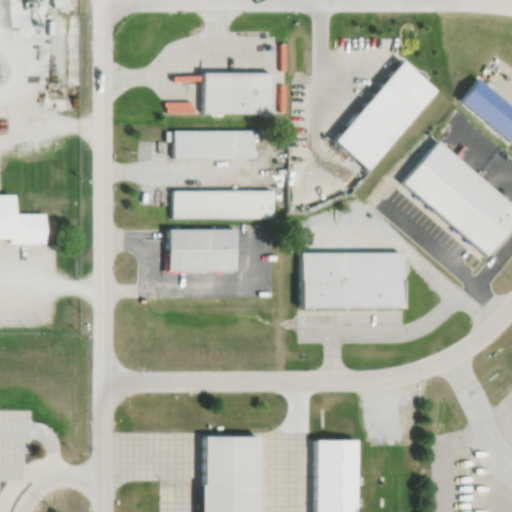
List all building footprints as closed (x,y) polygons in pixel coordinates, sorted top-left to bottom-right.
[(397,60),(330,140),(365,170),(432,89),(397,60)] [(199,72),(199,113),(267,113),(267,72),(199,72)] [(511,108),(473,77),(456,99),(509,142),(511,138),(511,108)] [(169,129),(169,157),(251,157),(251,129),(169,129)] [(396,182),(432,140),(511,208),(511,218),(481,255),(396,182)] [(168,190),(168,217),(271,217),(271,190),(168,190)] [(0,239),(6,239),(6,243),(42,243),(42,213),(9,213),(9,194),(0,194),(0,239)] [(162,225),(163,266),(231,266),(231,225),(162,225)] [(297,248),(297,305),(399,304),(399,248),(297,248)] [(199,433),(199,482),(196,482),(196,511),(254,511),(254,433),(199,433)] [(311,437),(311,511),(353,511),(353,437),(311,437)]
